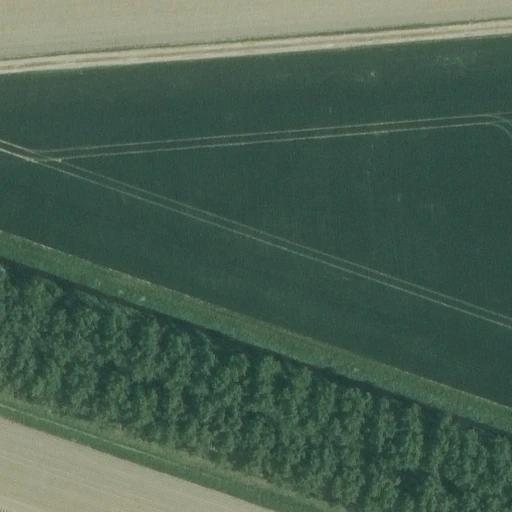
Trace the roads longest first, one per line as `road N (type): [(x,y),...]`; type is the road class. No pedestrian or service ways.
road 1 (track): [(0,71),(511,29)]
road 2 (track): [(385,511),(0,378)]
